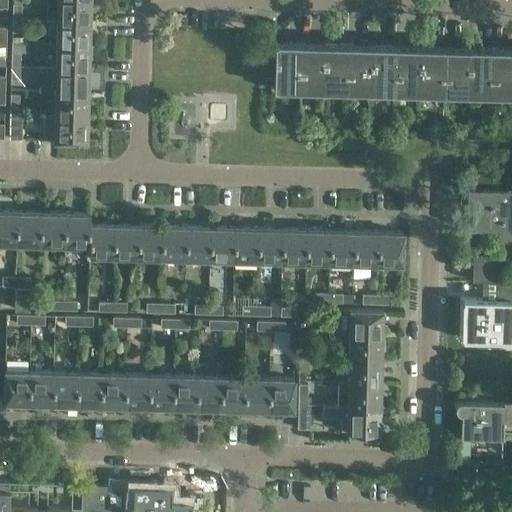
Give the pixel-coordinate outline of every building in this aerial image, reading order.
[(90,21),(90,0),(57,0),(57,19),(90,21)] [(21,4),(13,4),(12,18),(21,18),(21,4)] [(21,32),(21,18),(12,18),(12,32),(21,32)] [(89,45),(90,21),(57,19),(56,45),(89,45)] [(299,86),(300,44),(275,43),(274,85),(299,86)] [(323,87),(324,44),(300,44),(299,86),(323,87)] [(347,87),(348,45),(324,44),(323,87),(347,87)] [(88,69),(89,45),(56,45),(56,68),(88,69)] [(371,88),(372,45),(348,45),(347,87),(371,88)] [(395,88),(396,46),(372,45),(371,88),(395,88)] [(419,89),(420,47),(396,46),(395,88),(419,89)] [(443,90),(444,47),(420,47),(419,89),(443,90)] [(468,90),(469,48),(444,47),(443,90),(468,90)] [(492,91),(493,49),(469,48),(468,90),(492,91)] [(492,91),(511,91),(511,49),(493,49),(492,91)] [(20,52),(12,52),(11,67),(20,67),(20,52)] [(20,80),(20,67),(11,67),(10,79),(20,80)] [(88,93),(88,69),(56,68),(55,92),(88,93)] [(87,116),(88,93),(55,92),(54,114),(43,114),(43,115),(87,116)] [(10,94),(10,107),(19,108),(19,94),(10,94)] [(18,114),(19,108),(10,107),(9,139),(21,139),(22,114),(18,114)] [(87,141),(87,116),(43,115),(43,140),(57,140),(57,144),(59,144),(70,144),(71,144),(71,140),(87,141)] [(511,186),(467,186),(466,226),(500,227),(500,240),(511,240),(511,186)] [(0,242),(16,243),(17,211),(0,210),(0,242)] [(40,243),(41,212),(17,211),(16,243),(40,243)] [(64,244),(65,212),(41,212),(40,243),(64,244)] [(90,213),(65,212),(64,244),(89,245),(89,223),(90,213)] [(113,255),(114,224),(89,223),(89,245),(88,255),(113,255)] [(137,256),(138,224),(114,224),(113,255),(137,256)] [(161,257),(162,225),(138,224),(137,256),(161,257)] [(185,257),(186,226),(162,225),(161,257),(185,257)] [(209,258),(210,226),(186,226),(185,257),(209,258)] [(233,258),(234,227),(210,226),(209,258),(233,258)] [(257,259),(258,228),(234,227),(233,258),(257,259)] [(281,260),(282,228),(258,228),(257,259),(281,260)] [(305,260),(306,229),(282,228),(281,260),(305,260)] [(329,261),(330,230),(306,229),(305,260),(329,261)] [(353,262),(354,230),(330,230),(329,261),(353,262)] [(377,262),(378,231),(354,230),(353,262),(377,262)] [(403,232),(378,231),(377,262),(402,263),(403,232)] [(472,278),(472,281),(502,282),(502,257),(473,256),(473,259),(475,259),(474,278),(472,278)] [(15,285),(16,276),(4,276),(3,285),(15,285)] [(30,277),(16,276),(15,285),(30,286),(30,277)] [(29,309),(30,286),(15,285),(15,309),(29,309)] [(511,285),(497,285),(496,299),(464,298),(463,338),(511,339),(511,285)] [(327,302),(327,293),(315,293),(315,302),(327,302)] [(342,294),(327,293),(327,302),(342,303),(342,294)] [(376,304),(376,295),(362,294),(362,303),(376,304)] [(390,295),(376,295),(376,304),(390,304),(390,295)] [(63,310),(63,300),(50,300),(50,310),(63,310)] [(77,301),(63,300),(63,310),(77,310),(77,301)] [(111,311),(111,302),(99,302),(99,311),(111,311)] [(127,302),(111,302),(111,311),(126,312),(127,302)] [(159,313),(159,303),(146,303),(146,312),(159,313)] [(175,304),(159,303),(159,313),(175,313),(175,304)] [(207,314),(207,305),(195,304),(195,314),(207,314)] [(222,305),(207,305),(207,314),(223,314),(222,305)] [(255,315),(255,306),(243,306),(242,315),(255,315)] [(270,307),(255,306),(255,315),(270,316),(270,307)] [(296,316),(296,307),(281,307),(281,316),(296,316)] [(300,307),(300,320),(308,321),(309,307),(300,307)] [(350,308),(349,332),(382,333),(382,309),(350,308)] [(31,324),(31,315),(17,315),(17,324),(31,324)] [(44,315),(31,315),(31,324),(44,325),(44,315)] [(79,326),(80,316),(66,316),(65,325),(79,326)] [(93,317),(80,316),(79,326),(93,326),(93,317)] [(127,327),(127,318),(114,317),(113,327),(127,327)] [(142,318),(127,318),(127,327),(141,327),(142,318)] [(175,328),(175,319),(162,319),(161,328),(175,328)] [(190,319),(175,319),(175,328),(189,329),(190,319)] [(223,330),(223,320),(210,320),(209,329),(223,330)] [(237,321),(223,320),(223,330),(236,330),(237,321)] [(271,331),(271,322),(258,321),(258,331),(271,331)] [(285,331),(285,322),(271,322),(271,331),(285,331)] [(381,357),(382,333),(349,332),(348,356),(381,357)] [(299,341),(299,354),(308,355),(308,342),(299,341)] [(307,369),(308,355),(299,354),(299,369),(307,369)] [(380,381),(381,357),(348,356),(348,381),(380,381)] [(29,402),(29,370),(5,370),(4,401),(29,402)] [(53,402),(53,371),(29,370),(29,402),(53,402)] [(77,403),(77,372),(53,371),(53,402),(77,403)] [(101,404),(101,372),(77,372),(77,403),(101,404)] [(125,404),(125,373),(101,372),(101,404),(125,404)] [(149,405),(149,374),(125,373),(125,404),(149,405)] [(173,406),(173,375),(149,374),(149,405),(173,406)] [(197,406),(197,375),(173,375),(173,406),(197,406)] [(221,407),(221,376),(197,375),(197,406),(221,407)] [(245,408),(245,377),(221,376),(221,407),(245,408)] [(268,408),(269,377),(245,377),(245,408),(268,408)] [(294,378),(269,377),(268,408),(293,409),(294,378)] [(380,381),(348,381),(338,380),(337,405),(380,406),(380,381)] [(298,384),(298,397),(307,397),(307,384),(298,384)] [(309,429),(310,409),(310,404),(307,404),(307,397),(298,397),(297,428),(309,429)] [(459,411),(460,412),(461,412),(461,415),(460,415),(460,433),(459,461),(468,462),(468,477),(479,477),(479,491),(491,491),(491,462),(468,461),(469,433),(502,434),(502,429),(503,429),(503,430),(511,429),(511,401),(511,400),(460,399),(458,399),(457,400),(456,401),(455,402),(454,403),(454,404),(454,405),(454,407),(455,408),(456,410),(457,411),(459,411)] [(379,430),(380,406),(337,405),(321,404),(321,416),(341,417),(340,429),(349,430),(349,433),(350,434),(350,433),(362,433),(362,434),(363,434),(363,430),(379,430)] [(0,511),(8,511),(9,505),(9,481),(0,481),(0,511)] [(106,511),(106,508),(107,484),(104,484),(104,485),(84,484),(84,483),(81,483),(80,511),(106,511)] [(109,484),(107,484),(106,508),(130,509),(130,511),(190,511),(191,500),(161,500),(161,486),(130,485),(130,486),(109,485),(109,484)]
